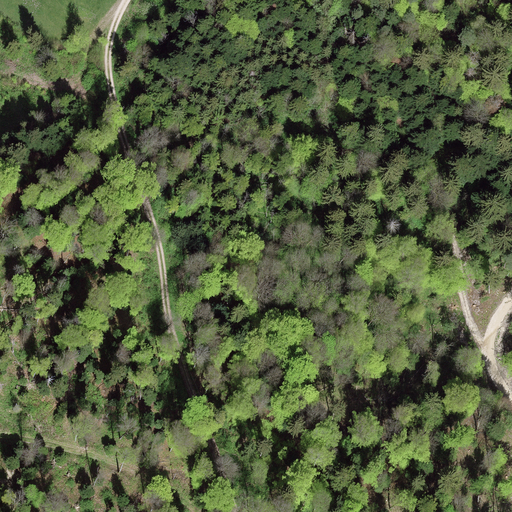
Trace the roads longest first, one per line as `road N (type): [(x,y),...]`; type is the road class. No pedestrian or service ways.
road 1 (track): [(126,0),(109,37),(108,83),(155,230),(180,360),(236,511)]
road 2 (track): [(198,511),(120,463),(0,434)]
road 3 (track): [(487,359),(466,305),(457,182),(445,163)]
